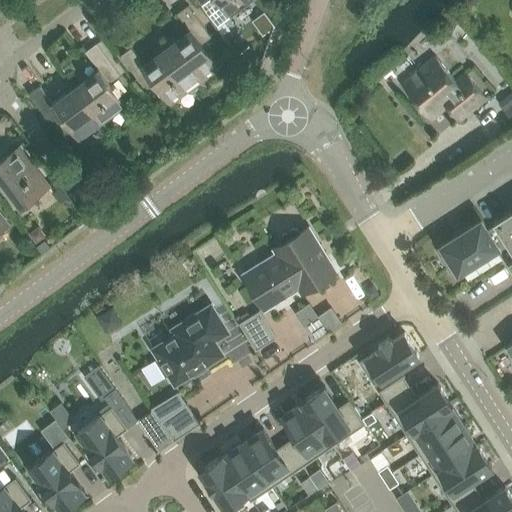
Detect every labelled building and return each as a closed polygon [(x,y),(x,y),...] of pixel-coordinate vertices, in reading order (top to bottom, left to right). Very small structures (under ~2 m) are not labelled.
[(220,0),(231,15),(251,0),(220,0)] [(271,0),(266,5),(272,13),(281,5),(277,0),(271,0)] [(212,36),(188,4),(177,12),(191,30),(145,64),(132,46),(121,54),(144,86),(154,79),(172,103),(220,68),(202,44),(212,36)] [(451,8),(447,16),(444,20),(443,22),(453,28),(461,15),(454,10),(451,8)] [(86,50),(97,66),(73,84),(102,124),(128,105),(110,81),(119,73),(97,42),(86,50)] [(252,48),(242,55),(251,66),(261,59),(252,48)] [(466,73),(456,80),(436,55),(401,83),(431,119),(452,101),(465,116),(487,98),(466,73)] [(68,74),(75,68),(66,57),(59,63),(68,74)] [(62,116),(80,140),(102,124),(73,84),(51,100),(40,84),(29,92),(52,123),(62,116)] [(169,140),(168,148),(171,152),(179,146),(173,138),(169,140)] [(0,180),(2,179),(21,205),(49,184),(20,146),(1,161),(0,160),(0,180)] [(62,186),(54,192),(62,202),(70,196),(62,186)] [(511,207),(493,220),(511,249),(511,257),(508,260),(511,266),(511,207)] [(499,246),(482,218),(441,244),(445,250),(440,253),(450,269),(455,266),(459,272),(499,246)] [(336,270),(309,226),(300,232),(298,228),(293,227),(282,234),(281,238),(283,242),(275,247),(278,252),(299,286),(302,292),(336,270)] [(36,229),(30,233),(38,243),(47,236),(42,230),(36,229)] [(46,240),(39,245),(44,252),(51,246),(46,240)] [(244,273),(265,307),(299,286),(278,252),(244,273)] [(369,286),(367,292),(371,298),(379,292),(373,283),(369,286)] [(309,303),(308,304),(315,314),(303,322),(314,338),(341,320),(331,306),(318,315),(309,303)] [(166,373),(169,372),(175,382),(196,369),(195,367),(200,364),(202,366),(223,353),(215,340),(228,331),(211,304),(196,314),(195,312),(186,317),(188,319),(172,328),(175,334),(153,347),(160,358),(157,359),(166,373)] [(260,309),(239,322),(256,349),(277,336),(260,309)] [(390,335),(378,343),(380,347),(360,360),(374,383),(419,353),(405,331),(392,339),(390,335)] [(379,390),(387,402),(411,386),(403,374),(379,390)] [(387,402),(407,433),(452,403),(438,382),(417,396),(411,386),(387,402)] [(324,385),(303,399),(334,444),(365,422),(362,418),(349,398),(338,406),(324,385)] [(303,465),(334,444),(303,399),(302,400),(303,401),(283,414),(296,434),(287,441),(303,465)] [(50,410),(63,428),(74,420),(61,402),(50,410)] [(200,422),(187,402),(160,420),(174,440),(200,422)] [(452,403),(407,433),(420,453),(464,424),(452,405),(453,404),(452,403)] [(128,427),(112,405),(78,430),(110,473),(133,456),(117,435),(128,427)] [(372,411),(363,417),(367,425),(377,419),(372,411)] [(464,424),(420,453),(433,473),(478,444),(478,443),(477,443),(464,424)] [(272,485),(303,465),(287,441),(277,447),(263,428),(242,442),(272,485)] [(64,440),(30,465),(62,508),(85,491),(70,470),(80,462),(64,440)] [(252,499),(272,485),(242,442),(224,454),(223,454),(222,454),(252,499)] [(478,444),(433,473),(453,504),(478,489),(471,478),(492,465),(478,444)] [(251,500),(252,499),(222,454),(201,468),(229,509),(248,496),(251,500)] [(378,470),(383,477),(392,471),(388,464),(378,470)] [(399,481),(392,471),(383,477),(390,488),(399,481)] [(32,498),(16,476),(0,487),(0,511),(25,511),(21,506),(32,498)] [(478,489),(453,504),(458,511),(509,511),(511,510),(511,495),(505,485),(484,498),(478,489)] [(408,491),(398,497),(403,506),(413,499),(408,491)]
